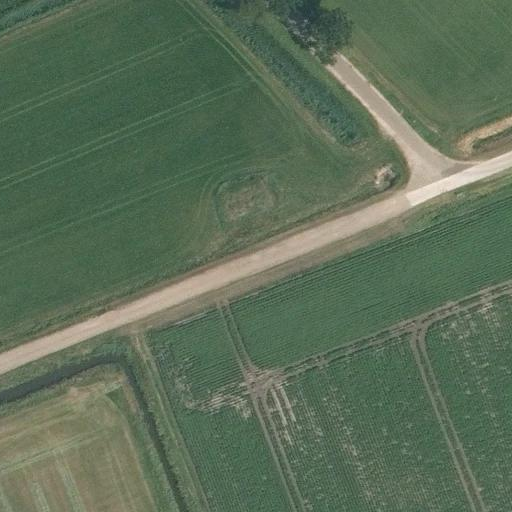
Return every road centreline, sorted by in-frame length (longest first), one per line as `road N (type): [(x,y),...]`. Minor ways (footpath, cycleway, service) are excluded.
road 1 (unclassified): [(0,364),(448,181)]
road 2 (unclassified): [(448,181),(272,0)]
